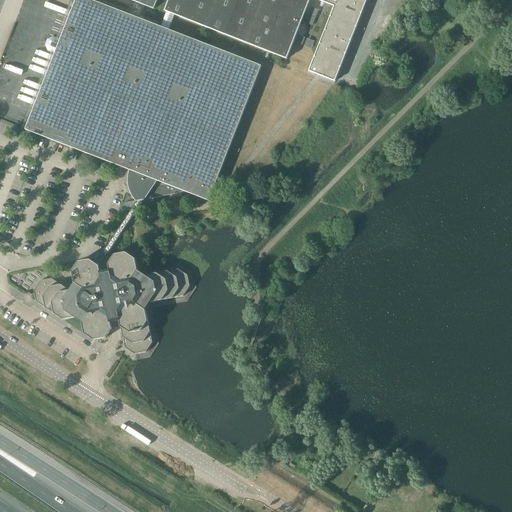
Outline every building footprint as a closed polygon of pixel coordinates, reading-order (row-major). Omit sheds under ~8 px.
[(261,66),(129,15),(90,0),(75,0),(61,40),(53,37),(47,40),(45,46),(48,51),(55,54),(25,130),(130,171),(129,173),(129,175),(128,177),(128,180),(128,182),(128,184),(128,186),(129,188),(129,191),(130,193),(131,195),(132,197),(133,199),(134,200),(136,202),(185,192),(209,202),(215,187),(261,66)] [(129,0),(154,10),(157,0),(129,0)] [(286,60),(309,0),(168,0),(164,12),(286,60)] [(317,0),(334,7),(308,72),(335,82),(367,0),(317,0)] [(120,322),(122,331),(125,348),(134,355),(146,353),(152,343),(146,311),(145,310),(151,303),(183,296),(189,287),(187,276),(178,269),(145,276),(138,271),(135,259),(126,253),(115,255),(112,260),(101,253),(94,263),(90,260),(79,262),(72,272),(74,283),(75,283),(69,291),(51,279),(40,281),(34,291),(36,302),(63,320),(75,318),(82,323),(85,334),(94,341),(105,339),(112,329),(111,324),(113,323),(113,326),(119,329),(118,322),(120,322)]
